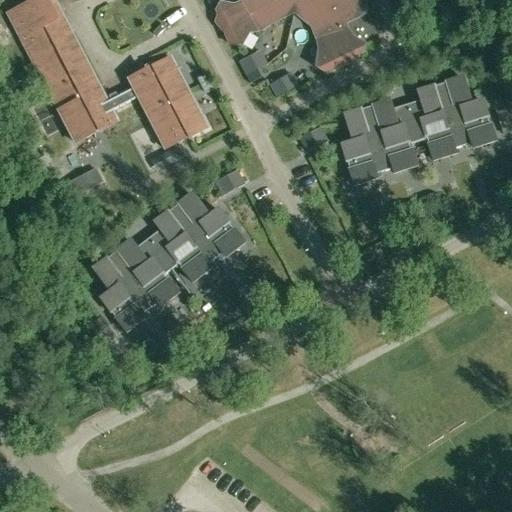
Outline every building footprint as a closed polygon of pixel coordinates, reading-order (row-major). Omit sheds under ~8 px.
[(111,112),(106,103),(66,25),(61,27),(46,0),(34,0),(7,14),(75,144),(117,122),(111,112)] [(245,0),(238,4),(233,7),(220,4),(216,11),(219,20),(223,21),(226,26),(223,31),(229,45),(241,46),(248,33),(260,31),(273,23),(294,13),(311,28),(317,42),(318,51),(316,68),(326,74),(344,63),(344,58),(350,57),(354,57),(362,53),(363,45),(351,39),(345,31),(343,25),(363,15),(363,0),(245,0)] [(245,77),(266,67),(258,52),(238,63),(245,77)] [(128,80),(133,89),(138,98),(165,150),(183,141),(182,138),(186,136),(188,138),(206,129),(170,58),(128,80)] [(275,99),(297,89),(289,75),(268,85),(275,99)] [(471,144),(472,149),(494,142),(481,101),(467,106),(465,101),(468,100),(461,78),(417,93),(420,102),(391,111),(388,101),(344,116),(351,138),(354,137),(355,142),(341,146),(354,187),(376,180),(374,175),(392,170),(394,174),(416,167),(408,145),(426,140),(433,162),(455,155),(453,150),(471,144)] [(111,112),(138,98),(133,89),(106,103),(111,112)] [(511,112),(510,108),(496,112),(499,124),(511,119),(511,112)] [(306,154),(328,144),(320,129),(299,140),(306,154)] [(167,152),(172,163),(187,156),(181,145),(167,152)] [(42,154),(28,161),(36,177),(50,170),(42,154)] [(238,171),(213,183),(220,199),(245,185),(238,171)] [(69,201),(91,189),(84,175),(62,187),(69,201)] [(210,269),(207,265),(222,254),(225,258),(243,244),(217,210),(205,219),(202,215),(205,213),(191,195),(154,223),(159,231),(135,249),(129,241),(92,270),(106,288),(109,286),(112,290),(100,299),(126,333),(144,319),(141,315),(156,304),(159,308),(177,294),(163,276),(178,265),(192,283),(210,269)] [(88,327),(95,337),(108,327),(100,317),(88,327)]
